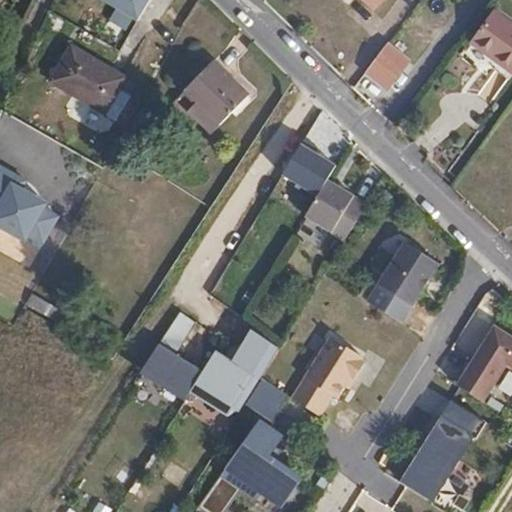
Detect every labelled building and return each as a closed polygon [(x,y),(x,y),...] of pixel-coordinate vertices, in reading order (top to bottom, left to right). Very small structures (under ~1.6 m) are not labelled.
[(511,21),(496,9),(473,38),(498,57),(497,61),(511,71),(511,70),(511,21)] [(59,68),(84,83),(103,46),(79,31),(59,68)] [(388,44),(366,72),(391,92),(413,64),(388,44)] [(103,46),(84,83),(110,98),(130,62),(103,46)] [(176,84),(188,97),(207,113),(211,117),(239,87),(204,55),(176,84)] [(182,106),(199,121),(207,113),(188,97),(182,105),(182,106)] [(0,170),(0,207),(1,208),(0,210),(0,226),(30,243),(33,237),(47,244),(62,216),(46,207),(49,202),(24,189),(27,184),(0,170)] [(347,194),(323,180),(301,217),(325,231),(347,194)] [(402,239),(365,298),(400,320),(437,260),(402,239)] [(183,314),(147,374),(189,404),(193,396),(208,372),(181,353),(198,324),(183,314)] [(511,339),(490,325),(455,386),(480,402),(504,362),(511,367),(511,339)] [(193,396),(233,420),(279,347),(258,334),(240,363),(221,351),(208,372),(193,396)] [(328,335),(290,397),(320,415),(332,395),(337,397),(344,385),(350,375),(354,377),(364,361),(360,359),(362,356),(328,335)] [(344,385),(348,387),(354,377),(350,375),(344,385)] [(483,424),(448,403),(401,482),(427,498),(465,435),(471,438),(474,440),(483,424)] [(283,440),(258,424),(229,472),(246,482),(240,490),(262,503),(267,494),(288,507),(304,480),(275,463),(270,460),(279,446),(283,440)] [(471,438),(465,435),(427,498),(433,501),(471,438)] [(284,449),(279,446),(270,460),(275,463),(284,449)]
